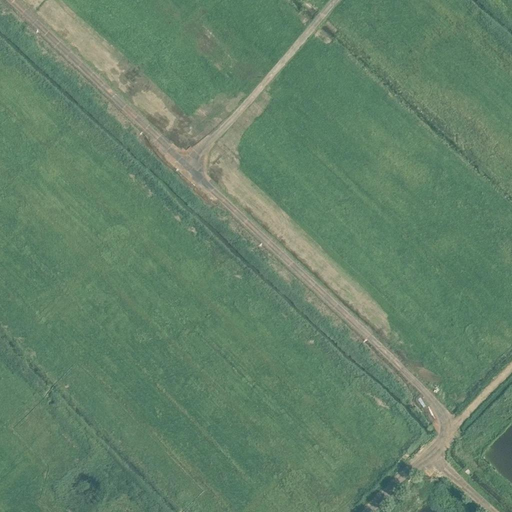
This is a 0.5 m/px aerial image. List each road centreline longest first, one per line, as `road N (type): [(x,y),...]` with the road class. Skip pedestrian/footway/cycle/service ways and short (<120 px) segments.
road 1 (track): [(187,165),(405,369),(453,426)]
road 2 (track): [(187,165),(9,0)]
road 3 (track): [(335,0),(187,165)]
road 4 (track): [(366,511),(428,451),(493,511)]
